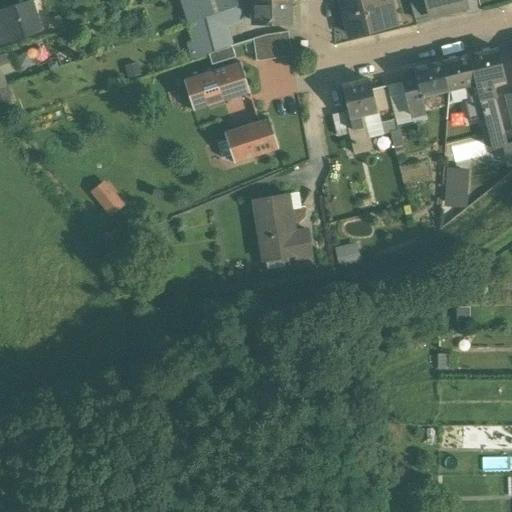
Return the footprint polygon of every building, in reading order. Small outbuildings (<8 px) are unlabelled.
[(240,6),(238,0),(179,0),(187,25),(204,19),(240,6)] [(288,0),(254,0),(255,21),(288,21),(288,0)] [(340,0),(350,36),(386,27),(379,0),(340,0)] [(425,0),(429,18),(466,9),(464,0),(425,0)] [(42,31),(32,1),(16,6),(26,36),(42,31)] [(26,36),(16,6),(4,10),(14,40),(26,36)] [(240,6),(204,19),(212,52),(232,47),(233,46),(229,29),(244,23),(240,6)] [(204,19),(187,25),(193,42),(186,44),(188,55),(199,56),(208,54),(212,52),(204,19)] [(288,32),(266,36),(270,60),(292,57),(288,32)] [(266,36),(253,40),(256,62),(270,60),(266,36)] [(212,52),(208,54),(211,65),(235,58),(232,47),(212,52)] [(496,50),(469,57),(476,85),(485,82),(503,78),(496,50)] [(0,83),(4,82),(2,75),(13,71),(5,51),(0,52),(0,83)] [(469,57),(441,64),(448,91),(465,87),(476,85),(469,57)] [(240,63),(183,81),(193,111),(249,93),(240,63)] [(416,79),(402,83),(410,116),(411,116),(424,112),(423,107),(421,98),(442,93),(448,91),(441,64),(413,71),(416,79)] [(368,81),(342,87),(348,113),(349,118),(375,112),(370,90),(368,81)] [(487,88),(485,82),(476,85),(482,111),(496,108),(490,87),(487,88)] [(402,83),(386,87),(394,120),(396,126),(413,122),(411,116),(410,116),(402,83)] [(476,85),(465,87),(467,93),(463,94),(468,115),(482,111),(476,85)] [(381,88),(370,90),(375,112),(376,112),(386,110),(381,88)] [(442,93),(421,98),(423,107),(444,102),(442,93)] [(496,108),(482,111),(491,150),(506,146),(496,108)] [(375,112),(349,118),(348,113),(345,114),(350,134),(352,143),(369,139),(382,135),(379,124),(376,112),(375,112)] [(345,114),(332,117),(337,137),(350,134),(345,114)] [(269,119),(224,133),(226,141),(218,144),(222,159),(231,156),(234,164),(279,149),(269,119)] [(394,120),(379,124),(382,135),(389,134),(397,131),(396,126),(394,120)] [(369,139),(352,143),(355,155),(372,151),(369,139)] [(441,208),(464,208),(464,169),(442,168),(441,208)] [(111,192),(104,183),(92,192),(100,201),(111,192)] [(121,205),(111,192),(100,201),(110,214),(121,205)] [(288,196),(255,202),(265,263),(314,255),(310,232),(294,235),(288,196)] [(366,209),(339,211),(341,233),(368,231),(366,209)]
